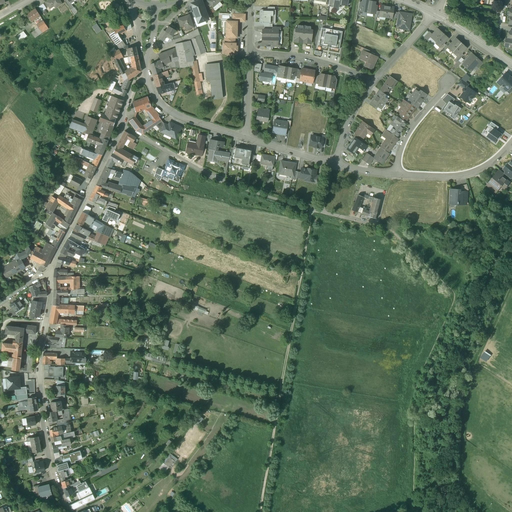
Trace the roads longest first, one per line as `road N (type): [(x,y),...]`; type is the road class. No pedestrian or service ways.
road 1 (track): [(314,213),(262,511)]
road 2 (residential): [(50,267),(39,355),(42,419),(49,466),(69,511)]
road 3 (track): [(483,511),(462,485),(465,391),(511,281)]
road 4 (residential): [(143,78),(131,87),(121,126),(50,267)]
road 5 (track): [(96,0),(0,126)]
road 6 (residential): [(372,82),(318,62),(249,52)]
road 7 (residential): [(247,140),(168,112),(143,78)]
road 8 (residential): [(511,142),(472,173),(396,174)]
road 9 (track): [(511,227),(499,239),(393,232)]
